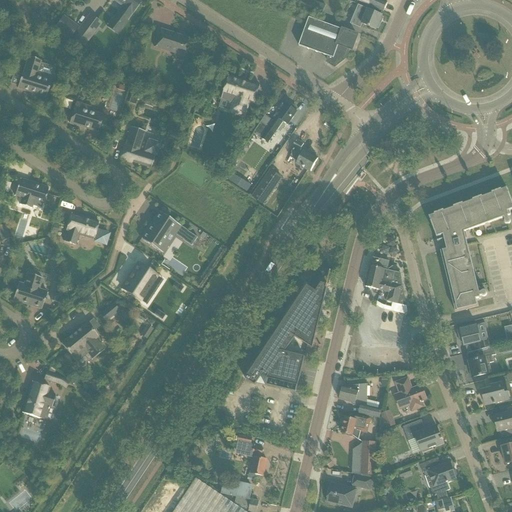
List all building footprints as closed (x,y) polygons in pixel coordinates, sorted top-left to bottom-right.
[(125,21),(140,0),(111,0),(121,7),(115,15),(116,16),(112,21),(121,27),(116,34),(114,33),(116,35),(126,22),(125,21)] [(300,0),(297,8),(321,17),(325,5),(311,0),(300,0)] [(357,0),(357,1),(370,7),(383,12),(388,3),(380,0),(371,0),(372,0),(371,0),(357,0)] [(382,16),(367,10),(358,5),(350,24),(360,28),(362,24),(376,30),(377,28),(378,29),(381,23),(379,23),(382,16)] [(84,46),(101,23),(89,15),(79,29),(63,17),(54,29),(68,40),(71,36),(83,46),(84,46)] [(309,18),(302,36),(299,46),(329,57),(327,62),(335,67),(345,58),(349,49),(352,50),(357,35),(309,18)] [(191,39),(160,29),(154,47),(185,57),(191,39)] [(22,72),(20,79),(17,88),(46,97),(52,77),(38,72),(41,61),(28,57),(23,72),(22,72)] [(221,99),(231,102),(233,103),(230,111),(245,116),(249,102),(254,104),(260,86),(229,76),(221,99)] [(76,102),(72,114),(69,123),(98,133),(103,115),(89,111),(91,107),(76,102)] [(265,116),(254,133),(268,143),(283,122),(287,124),(296,112),(295,111),(296,109),(291,106),(290,108),(287,105),(278,118),(276,117),(273,122),(270,120),(269,121),(264,118),(265,116)] [(124,147),(120,158),(151,168),(154,159),(154,156),(152,156),(153,154),(155,155),(156,155),(159,144),(149,141),(145,152),(146,152),(145,154),(138,151),(144,132),(131,127),(125,147),(124,147)] [(318,160),(316,159),(301,150),(303,145),(296,140),(292,147),(294,149),(291,154),(292,154),(290,158),(297,162),(296,164),(311,172),(318,160)] [(264,205),(282,178),(270,170),(252,197),(264,205)] [(231,173),(227,180),(245,192),(250,186),(231,173)] [(43,205),(45,198),(48,188),(20,179),(14,196),(22,198),(19,205),(31,209),(32,205),(41,208),(42,205),(43,205)] [(480,297),(482,296),(483,297),(484,297),(485,297),(485,296),(486,296),(486,295),(487,294),(487,293),(486,292),(485,291),(484,291),(483,291),(482,291),(481,292),(479,293),(465,237),(464,232),(504,218),(505,220),(504,220),(504,221),(504,222),(505,223),(506,224),(507,224),(508,224),(509,224),(510,223),(510,222),(510,221),(510,220),(510,219),(509,219),(508,218),(508,216),(509,216),(508,212),(511,210),(511,202),(507,188),(429,216),(437,238),(443,235),(444,239),(443,239),(443,240),(444,239),(447,250),(440,251),(455,312),(478,306),(476,299),(479,298),(479,300),(480,299),(480,297)] [(175,235),(180,226),(159,212),(141,240),(162,254),(168,245),(163,242),(170,231),(175,235)] [(98,232),(96,231),(99,222),(71,214),(68,223),(66,231),(67,231),(64,242),(75,246),(79,235),(93,240),(94,238),(95,239),(94,241),(105,245),(109,234),(98,231),(98,232)] [(10,238),(3,225),(0,226),(0,236),(2,242),(10,238)] [(194,241),(195,241),(197,238),(188,232),(185,237),(184,237),(182,239),(192,246),(191,245),(194,241)] [(370,266),(365,287),(389,292),(387,301),(406,307),(400,273),(395,272),(387,270),(389,262),(373,258),(371,266),(370,266)] [(138,264),(121,289),(141,302),(157,277),(138,264)] [(42,279),(27,274),(23,285),(18,283),(13,301),(41,310),(47,292),(39,289),(42,279)] [(175,282),(172,287),(180,293),(183,288),(175,282)] [(314,341),(328,285),(321,283),(316,292),(307,286),(245,379),(255,386),(262,374),(267,377),(265,386),(296,393),(305,357),(285,352),(295,337),(312,349),(314,341)] [(113,304),(100,315),(105,322),(119,311),(113,304)] [(157,310),(154,315),(162,320),(165,315),(157,310)] [(98,337),(86,323),(61,344),(76,363),(88,353),(92,359),(104,350),(95,340),(98,337)] [(456,330),(459,340),(462,339),(464,347),(465,347),(467,353),(486,349),(484,341),(481,341),(477,325),(456,330)] [(147,326),(140,335),(145,339),(152,329),(147,326)] [(511,343),(501,346),(502,353),(503,355),(511,352),(511,343)] [(501,346),(494,348),(496,355),(502,353),(501,346)] [(479,359),(467,361),(471,378),(488,374),(491,373),(489,366),(486,366),(486,364),(493,363),(491,356),(496,355),(494,348),(477,352),(479,359)] [(44,380),(59,385),(61,376),(47,372),(44,380)] [(506,391),(511,390),(509,383),(511,381),(511,374),(506,376),(507,376),(502,377),(502,376),(487,380),(489,389),(481,391),(484,406),(492,404),(492,405),(494,404),(494,403),(508,400),(506,391)] [(414,410),(415,411),(421,409),(420,407),(423,406),(422,403),(423,402),(423,401),(426,400),(421,386),(412,389),(408,379),(396,383),(400,394),(395,396),(400,410),(409,406),(411,411),(414,410)] [(48,393),(49,387),(32,382),(22,413),(39,419),(40,418),(44,420),(48,406),(52,407),(55,396),(48,393)] [(341,395),(339,400),(353,403),(353,406),(361,407),(359,414),(379,418),(381,409),(376,408),(377,403),(367,400),(367,385),(353,386),(353,389),(343,387),(341,395)] [(511,412),(508,413),(493,417),(497,432),(499,432),(501,439),(511,435),(511,412)] [(367,434),(370,419),(350,414),(349,419),(345,418),(344,425),(342,425),(341,426),(340,430),(341,431),(342,431),(342,433),(351,435),(352,436),(359,440),(361,432),(367,434)] [(421,420),(402,427),(408,442),(416,439),(421,452),(423,451),(423,452),(432,449),(431,448),(433,447),(442,443),(441,440),(442,439),(441,437),(440,438),(436,426),(425,430),(421,420)] [(392,421),(385,424),(387,429),(394,426),(392,421)] [(263,476),(267,460),(261,459),(261,455),(262,455),(263,449),(254,447),(255,445),(251,444),(252,438),(239,435),(236,451),(252,454),(252,457),(254,458),(251,474),(263,476)] [(375,475),(376,448),(376,443),(363,443),(362,474),(375,475)] [(511,462),(511,444),(500,447),(504,464),(511,462)] [(428,462),(419,465),(422,473),(427,471),(429,476),(433,487),(430,488),(433,496),(436,495),(438,500),(442,500),(448,498),(446,491),(449,490),(446,483),(456,479),(455,477),(456,477),(457,475),(455,471),(453,470),(452,470),(449,462),(440,466),(437,458),(428,462)] [(376,480),(372,479),(355,476),(352,486),(374,491),(376,480)] [(390,486),(389,479),(379,481),(380,488),(390,486)] [(326,502),(336,504),(352,508),(356,490),(331,484),(326,502)] [(194,498),(191,510),(198,511),(209,511),(213,497),(212,497),(211,502),(194,498)] [(213,497),(209,511),(228,511),(230,506),(223,504),(224,500),(213,497)] [(451,498),(441,500),(443,508),(444,511),(451,511),(455,511),(451,498)] [(170,503),(162,510),(162,511),(186,511),(187,511),(179,502),(173,507),(170,503)]
